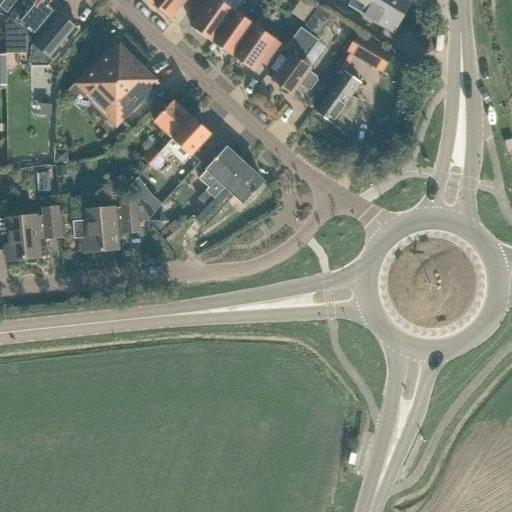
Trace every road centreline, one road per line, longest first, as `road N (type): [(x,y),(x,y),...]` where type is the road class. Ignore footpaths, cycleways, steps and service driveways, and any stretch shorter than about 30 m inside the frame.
road 1 (tertiary): [(0,332),(364,293)]
road 2 (unclassified): [(391,228),(307,174),(114,0)]
road 3 (tertiary): [(448,217),(462,0)]
road 4 (residential): [(196,272),(0,292)]
road 5 (tertiary): [(367,511),(416,351)]
road 6 (tertiary): [(416,351),(439,353),(479,335),(500,297),(501,275)]
